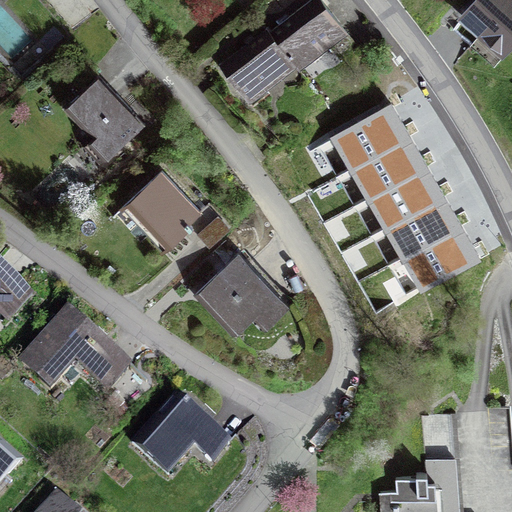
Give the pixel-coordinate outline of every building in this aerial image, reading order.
[(305,0),(266,34),(297,71),(302,76),(346,38),(313,0),(305,0)] [(511,47),(511,0),(472,0),(456,17),(501,59),(511,47)] [(297,71),(266,34),(260,28),(213,68),(250,112),(297,71)] [(147,126),(93,77),(62,111),(91,138),(81,149),(105,171),(147,126)] [(202,214),(156,174),(121,212),(167,253),(202,214)] [(286,306),(236,254),(193,295),(232,335),(250,318),(262,330),(286,306)] [(37,297),(0,265),(0,320),(10,329),(37,297)] [(130,368),(65,314),(18,371),(50,398),(73,371),(105,398),(130,368)] [(233,436),(178,389),(133,441),(168,472),(194,441),(214,458),(233,436)] [(511,511),(511,421),(511,404),(488,405),(488,410),(421,415),(428,497),(391,499),(391,511),(511,511)] [(0,491),(21,464),(0,448),(0,491)] [(73,511),(55,496),(41,511),(73,511)]
